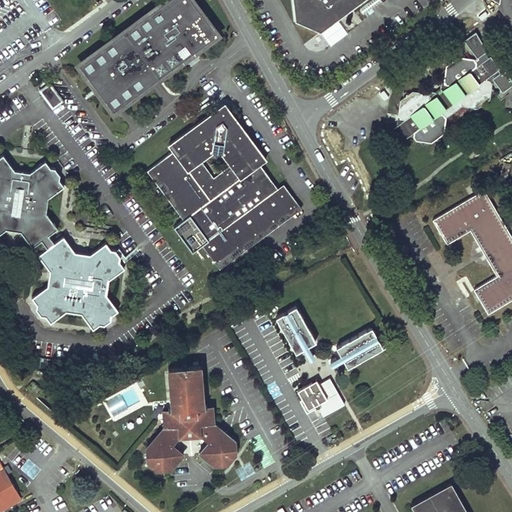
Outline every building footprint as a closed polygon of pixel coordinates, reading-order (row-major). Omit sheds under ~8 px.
[(215,30),(193,0),(175,0),(164,8),(169,15),(158,24),(149,12),(125,30),(129,34),(118,42),(114,38),(91,55),(99,67),(88,75),(105,98),(116,90),(125,102),(149,85),(146,81),(157,72),(160,77),(184,59),(176,48),(187,40),(192,47),(215,30)] [(293,0),(296,20),(321,31),(363,0),(293,0)] [(403,120),(388,131),(392,133),(394,135),(398,143),(414,131),(414,136),(416,139),(431,142),(444,132),(446,117),(444,114),(440,113),(458,99),(461,105),(477,108),(490,98),(492,83),(495,81),(502,92),(511,84),(511,79),(504,69),(500,71),(499,69),(500,68),(491,55),(489,56),(485,51),(489,48),(476,30),(464,38),(476,56),(474,58),(458,55),(446,65),(444,80),(440,82),(441,88),(443,92),(438,96),(435,91),(430,90),(427,92),(413,90),(400,99),(397,114),(400,118),(403,119),(403,120)] [(49,84),(40,90),(53,107),(62,101),(49,84)] [(225,102),(209,114),(214,121),(219,117),(223,118),(228,119),(231,123),(237,119),(225,102)] [(302,207),(292,194),(286,199),(282,194),(277,187),(259,163),(266,159),(237,119),(231,123),(228,119),(223,118),(219,117),(214,121),(209,114),(168,144),(173,150),(147,169),(164,192),(183,218),(173,225),(193,252),(203,244),(220,267),(302,207)] [(60,178),(60,173),(56,175),(52,169),(55,167),(50,166),(45,159),(30,171),(14,168),(3,153),(0,155),(0,232),(7,227),(8,219),(11,217),(19,219),(21,222),(20,229),(32,247),(42,239),(48,247),(37,254),(50,271),(58,272),(60,274),(58,283),(55,285),(48,284),(32,296),(36,302),(36,308),(39,305),(43,312),(40,314),(46,314),(51,321),(67,310),(80,312),(92,328),(99,323),(104,324),(102,321),(109,316),(111,319),(111,314),(118,309),(107,294),(109,278),(125,267),(120,260),(120,255),(117,258),(112,251),(116,249),(111,248),(106,241),(90,252),(75,250),(64,235),(55,241),(49,234),(58,228),(46,210),(48,197),(64,185),(60,178)] [(511,163),(504,161),(500,179),(507,180),(511,163)] [(60,173),(55,167),(52,169),(56,175),(60,173)] [(284,183),(277,187),(282,194),(286,199),(292,194),(284,183)] [(511,236),(483,188),(432,218),(446,243),(470,229),(484,252),(497,275),(474,289),(488,312),(511,297),(511,236)] [(7,227),(20,229),(21,222),(19,219),(11,217),(8,219),(7,227)] [(120,255),(116,249),(112,251),(117,258),(120,255)] [(50,271),(48,284),(55,285),(58,283),(60,274),(58,272),(50,271)] [(296,304),(276,316),(296,351),(317,340),(296,304)] [(372,325),(336,346),(348,366),(384,346),(372,325)] [(201,364),(168,367),(171,407),(162,408),(163,425),(145,445),(146,452),(150,455),(146,460),(157,470),(159,470),(163,465),(167,468),(171,468),(184,453),(173,443),(179,436),(200,434),(208,441),(198,451),(214,465),(218,464),(222,460),(226,463),(227,463),(237,452),(232,448),(236,443),(236,440),(215,422),(213,404),(203,405),(201,364)] [(311,382),(297,389),(302,398),(300,399),(307,412),(316,406),(318,407),(323,415),(344,403),(329,376),(319,383),(320,384),(311,382)] [(32,384),(28,388),(35,393),(38,390),(32,384)] [(21,498),(1,462),(0,462),(0,510),(2,509),(1,507),(9,503),(10,504),(21,498)] [(467,511),(451,482),(411,504),(415,511),(467,511)]
